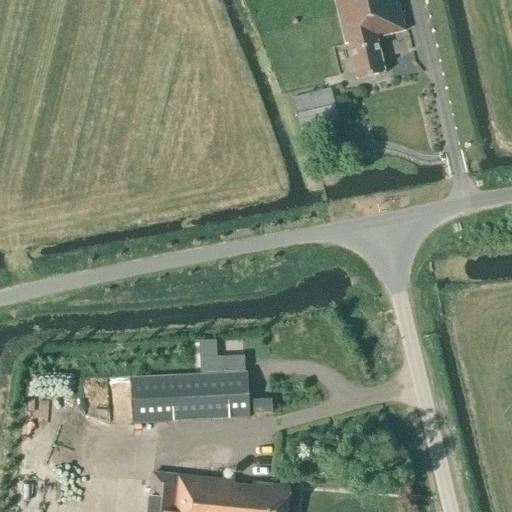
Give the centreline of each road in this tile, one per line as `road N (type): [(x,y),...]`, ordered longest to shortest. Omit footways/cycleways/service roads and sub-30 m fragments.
road 1 (tertiary): [(380,222),(0,300)]
road 2 (tertiary): [(448,511),(380,222)]
road 3 (tertiary): [(380,222),(511,196)]
